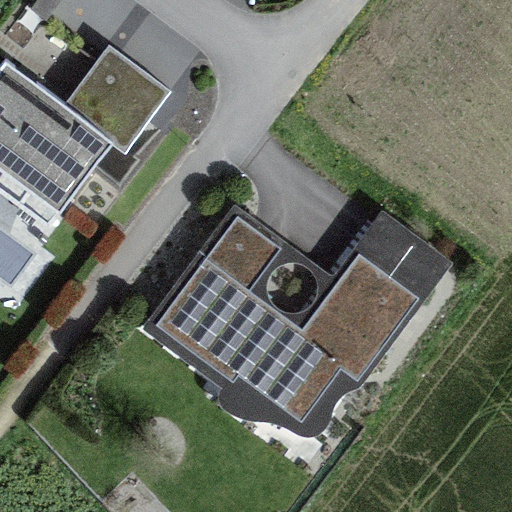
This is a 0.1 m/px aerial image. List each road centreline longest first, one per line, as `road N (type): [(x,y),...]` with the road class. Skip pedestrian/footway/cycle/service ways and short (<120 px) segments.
road 1 (track): [(277,70),(0,429)]
road 2 (residential): [(184,0),(277,70),(331,0)]
